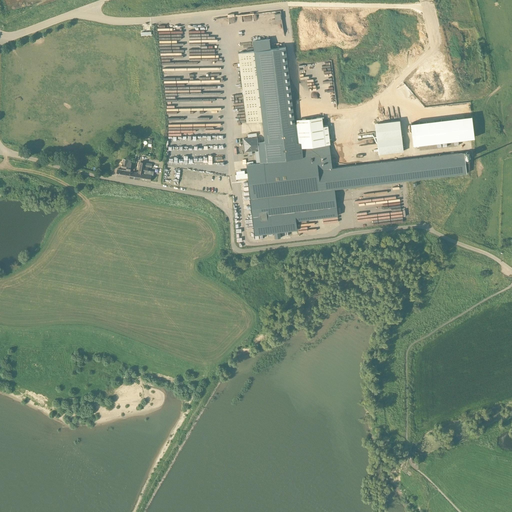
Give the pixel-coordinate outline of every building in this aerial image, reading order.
[(271,49),(269,39),(253,41),(254,51),(238,52),(247,122),(262,120),(265,141),(258,142),(257,137),(244,138),(245,151),(255,150),(256,161),(260,161),(261,162),(247,164),(253,216),(255,235),(274,232),(275,238),(281,238),(280,232),(297,230),(296,221),(338,215),(335,188),(467,173),(464,152),(332,168),(329,144),(330,144),(328,125),(323,125),(322,117),(297,120),(297,123),(295,124),(286,47),(271,49)] [(413,145),(474,138),(472,116),(410,123),(413,145)] [(379,154),(404,151),(400,120),(375,123),(379,154)] [(133,178),(134,172),(130,171),(132,159),(128,159),(127,159),(126,168),(126,170),(125,177),(133,178)] [(142,180),(145,162),(140,161),(138,171),(137,171),(137,172),(134,172),(133,178),(142,180)] [(145,162),(142,180),(151,181),(151,177),(153,177),(154,171),(148,170),(149,167),(151,167),(152,163),(146,162),(145,166),(145,162)] [(125,177),(126,170),(117,169),(116,175),(125,177)]
